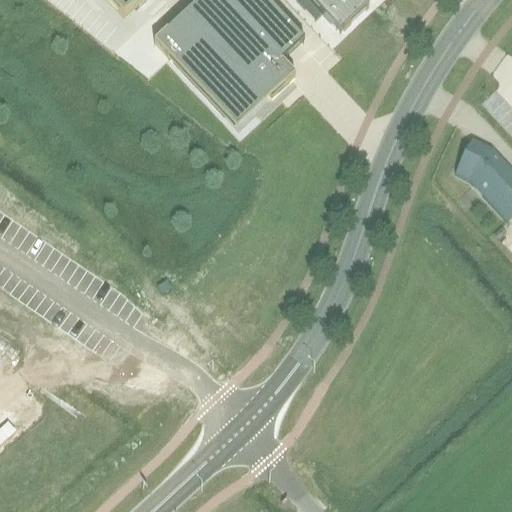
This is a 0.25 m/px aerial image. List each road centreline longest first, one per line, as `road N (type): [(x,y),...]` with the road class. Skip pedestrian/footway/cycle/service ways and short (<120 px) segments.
road 1 (secondary): [(485,0),(408,112),(326,318),(244,427)]
road 2 (unclassified): [(244,427),(183,370),(0,245)]
road 3 (track): [(0,405),(58,369),(140,376),(183,370)]
road 4 (secondary): [(244,427),(151,511)]
